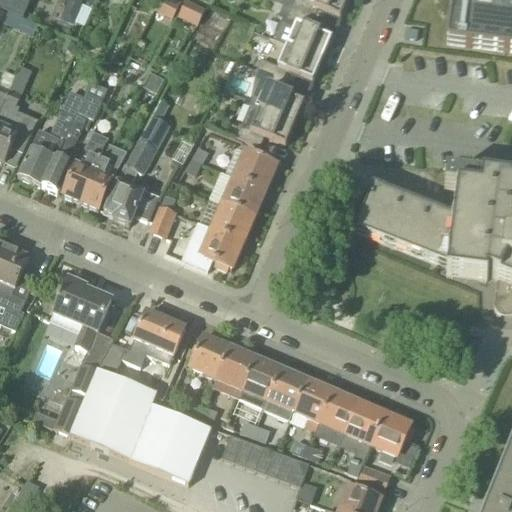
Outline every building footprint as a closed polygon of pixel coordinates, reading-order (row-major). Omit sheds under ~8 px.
[(347,0),(296,0),(290,14),(314,23),(318,13),(339,22),(349,0),(347,0)] [(511,0),(452,0),(446,47),(511,55),(511,0)] [(204,15),(185,7),(178,23),(198,31),(204,15)] [(309,34),(314,23),(290,14),(282,10),(278,19),(282,21),(273,41),(275,42),(274,44),(286,49),(321,64),(331,43),(309,34)] [(256,74),(263,77),(286,87),(291,77),(312,86),(321,64),(286,49),(277,71),(260,63),(256,74)] [(0,114),(9,95),(16,80),(4,75),(0,85),(0,114)] [(268,92),(259,113),(294,128),(303,107),(282,97),(286,87),(263,77),(259,88),(268,92)] [(9,95),(0,114),(0,165),(5,168),(11,153),(22,158),(35,128),(12,118),(20,100),(9,95)] [(39,135),(31,151),(17,181),(42,192),(78,117),(84,102),(71,96),(50,140),(39,135)] [(78,117),(42,192),(58,199),(72,170),(70,169),(78,153),(73,151),(87,122),(92,124),(102,105),(86,97),(84,102),(78,117)] [(250,109),(236,141),(259,151),(264,141),(285,150),(294,128),(259,113),(250,109)] [(129,230),(143,198),(123,190),(125,186),(131,189),(137,177),(142,180),(168,130),(151,121),(135,153),(134,153),(115,188),(103,217),(113,222),(113,223),(129,230)] [(79,209),(107,148),(97,144),(84,173),(76,169),(62,201),(79,209)] [(79,209),(98,217),(112,185),(105,182),(117,152),(107,148),(79,209)] [(191,163),(201,169),(208,157),(198,151),(191,163)] [(233,182),(265,197),(276,170),(244,156),(244,157),(236,153),(225,179),(233,182)] [(184,175),(185,175),(195,181),(201,169),(191,163),(184,175)] [(511,187),(508,187),(446,179),(444,192),(457,194),(456,196),(453,222),(372,191),(369,191),(367,193),(367,196),(370,198),(355,235),(438,268),(440,262),(448,265),(446,281),(486,286),(487,280),(497,285),(494,308),(495,315),(500,319),(503,313),(511,316),(511,187)] [(221,208),(254,222),(265,197),(233,182),(221,208)] [(165,199),(160,212),(175,218),(175,217),(171,215),(175,204),(165,199)] [(221,208),(210,204),(200,229),(243,248),(254,222),(221,208)] [(164,243),(175,218),(160,212),(150,237),(164,243)] [(200,229),(196,236),(188,255),(200,260),(199,262),(200,263),(201,260),(217,267),(215,271),(226,276),(228,272),(231,273),(230,276),(231,276),(243,248),(200,229)] [(0,267),(8,249),(0,245),(0,267)] [(23,256),(8,249),(0,267),(0,288),(5,291),(0,303),(0,304),(22,313),(36,281),(35,280),(34,284),(21,279),(22,277),(22,272),(25,272),(25,270),(29,261),(23,258),(23,256)] [(113,345),(97,338),(111,305),(84,294),(86,291),(68,283),(52,318),(83,331),(75,351),(87,357),(82,370),(81,369),(59,425),(36,415),(31,427),(69,442),(95,375),(111,349),(113,345)] [(111,349),(95,375),(113,382),(121,365),(139,373),(145,359),(168,369),(172,360),(173,361),(185,333),(146,317),(128,355),(124,354),(111,349)] [(189,374),(214,385),(229,352),(200,342),(203,342),(189,374)] [(229,352),(214,385),(240,396),(255,363),(229,352)] [(266,407),(280,374),(255,363),(240,396),(266,407)] [(288,426),(306,385),(280,374),(266,407),(262,416),(288,426)] [(156,399),(113,382),(95,375),(69,442),(129,466),(188,491),(211,436),(151,411),(156,399)] [(318,429),(332,397),(306,385),(288,426),(303,433),(307,424),(318,429)] [(358,408),(332,397),(318,429),(344,440),(358,408)] [(371,451),(384,419),(358,408),(344,440),(340,448),(367,459),(371,451)] [(213,428),(217,416),(208,413),(204,425),(213,428)] [(384,419),(371,451),(398,463),(399,462),(397,461),(403,445),(407,447),(412,436),(408,434),(409,431),(411,432),(412,431),(384,419)] [(239,438),(252,442),(256,431),(244,426),(239,438)] [(256,431),(252,442),(265,447),(269,436),(256,431)] [(221,464),(232,468),(241,444),(230,440),(221,464)] [(511,511),(511,442),(488,503),(491,504),(487,511),(511,511)] [(232,468),(243,472),(253,448),(241,444),(232,468)] [(305,462),(309,450),(296,445),(292,457),(305,462)] [(243,472),(255,476),(264,452),(253,448),(243,472)] [(309,450),(305,462),(317,467),(322,455),(309,450)] [(255,476),(266,480),(275,457),(264,452),(255,476)] [(266,480),(277,484),(286,461),(275,457),(266,480)] [(297,465),(286,461),(277,484),(288,489),(297,465)] [(288,489),(299,493),(300,493),(302,486),(309,469),(297,465),(288,489)] [(352,468),(347,478),(357,482),(362,472),(352,468)] [(383,497),(389,482),(364,473),(358,488),(383,497)] [(300,493),(299,493),(295,503),(310,509),(316,492),(302,486),(300,493)] [(348,493),(340,511),(377,511),(380,504),(381,502),(380,502),(379,504),(348,493)]
